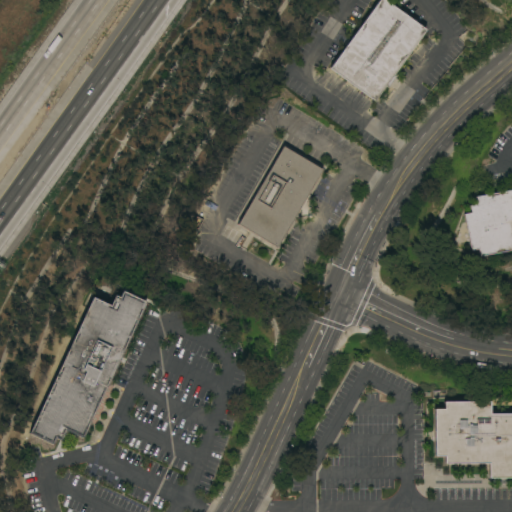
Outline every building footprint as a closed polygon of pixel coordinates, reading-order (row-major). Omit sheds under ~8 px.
[(378,0),(386,0),(425,29),(394,72),(397,74),(388,86),(385,85),(374,100),(330,67),(378,0)] [(277,246),(237,223),(283,145),(322,169),(277,246)] [(511,248),(478,255),(477,248),(469,249),(463,213),(470,212),(469,204),(476,203),(475,196),(511,188),(511,248)] [(92,297),(110,305),(114,294),(119,297),(122,290),(146,301),(83,437),(65,428),(60,438),(55,436),(52,443),(29,432),(92,297)] [(511,477),(489,477),(489,462),(445,462),(445,455),(435,455),(434,409),(444,409),(444,401),(490,401),(490,413),(511,413),(511,477)]
